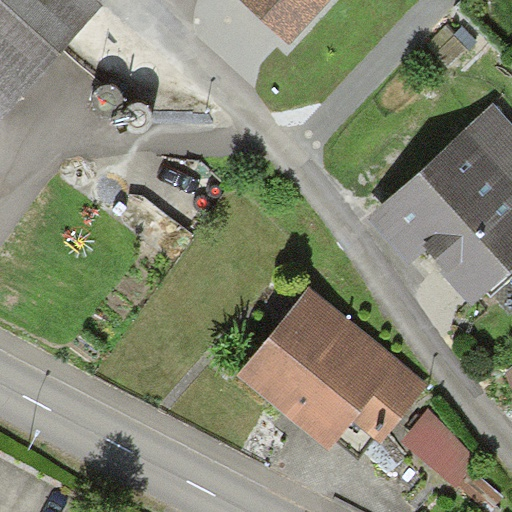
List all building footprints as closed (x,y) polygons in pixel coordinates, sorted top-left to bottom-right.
[(0,0),(0,127),(104,8),(94,0),(0,0)] [(238,0),(290,47),(333,0),(238,0)] [(511,125),(493,104),(368,220),(411,267),(425,254),(430,260),(473,309),(511,272),(511,125)] [(380,446),(428,387),(311,290),(237,380),(289,423),(328,455),(354,425),(380,446)] [(478,463),(429,409),(403,442),(456,488),(478,463)]
